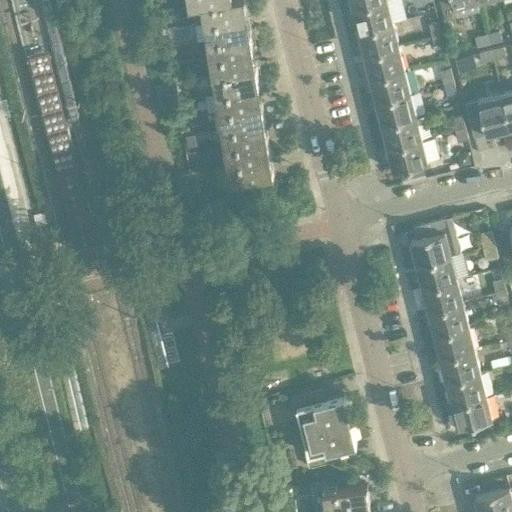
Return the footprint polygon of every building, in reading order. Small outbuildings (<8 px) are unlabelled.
[(215,0),(202,2),(202,3),(204,20),(249,13),(247,0),(215,0)] [(388,0),(375,0),(353,6),(359,29),(393,20),(388,0)] [(454,0),(458,14),(480,8),(477,0),(454,0)] [(249,13),(204,20),(207,38),(252,31),(249,13)] [(393,20),(359,29),(365,52),(399,43),(393,20)] [(439,20),(429,22),(433,35),(443,32),(439,20)] [(501,29),(488,32),(491,42),(503,39),(501,29)] [(252,31),(207,38),(210,57),(255,49),(252,31)] [(443,32),(433,35),(436,47),(446,45),(443,32)] [(478,45),(491,42),(488,32),(476,35),(478,45)] [(399,43),(365,52),(371,74),(405,66),(399,43)] [(505,45),(492,48),(494,57),(507,54),(505,45)] [(492,48),(489,49),(479,51),(481,60),(494,57),(492,48)] [(255,49),(210,57),(213,72),(258,65),(255,49)] [(258,65),(213,72),(216,90),(261,83),(258,65)] [(405,66),(371,74),(376,97),(411,89),(405,66)] [(440,68),(444,81),(454,78),(450,66),(440,68)] [(454,78),(444,81),(447,93),(457,90),(454,78)] [(261,83),(216,90),(219,108),(263,101),(261,83)] [(511,88),(503,91),(511,126),(511,125),(511,88)] [(411,89),(376,97),(382,121),(417,112),(411,89)] [(487,132),(511,126),(503,91),(478,97),(487,132)] [(263,101),(219,108),(222,126),(266,119),(263,101)] [(417,112),(382,121),(388,144),(423,135),(417,112)] [(452,115),(455,127),(465,125),(462,112),(452,115)] [(266,119),(222,126),(225,143),(269,136),(266,119)] [(78,164),(68,124),(58,127),(47,129),(57,169),(78,164)] [(465,125),(455,127),(458,139),(468,136),(465,125)] [(423,135),(388,144),(395,169),(429,160),(423,135)] [(269,136),(225,143),(228,161),(272,154),(269,136)] [(272,154),(228,161),(231,181),(275,173),(272,154)] [(190,174),(178,176),(181,191),(193,189),(190,174)] [(47,223),(44,210),(34,213),(37,226),(47,223)] [(414,223),(417,236),(411,237),(417,261),(451,252),(461,250),(452,214),(414,223)] [(495,242),(491,229),(475,233),(478,246),(485,244),(495,242)] [(498,254),(495,242),(485,244),(488,256),(498,254)] [(451,252),(417,261),(423,285),(457,276),(451,252)] [(457,276),(423,285),(429,308),(463,299),(457,276)] [(493,278),(497,291),(506,288),(503,276),(493,278)] [(506,288),(497,291),(500,303),(509,301),(506,288)] [(463,299),(429,308),(434,331),(469,322),(463,299)] [(469,322),(434,331),(440,354),(475,346),(469,322)] [(475,346),(440,354),(446,378),(481,369),(475,346)] [(481,369),(446,378),(452,401),(486,392),(481,369)] [(293,404),(297,406),(309,452),(307,456),(309,465),(338,458),(336,446),(357,441),(345,393),(323,398),(320,387),(291,394),(293,404)] [(486,392),(452,401),(458,425),(493,417),(486,392)] [(324,488),(326,507),(371,501),(368,481),(324,488)] [(475,494),(480,511),(500,511),(511,509),(511,493),(510,485),(475,494)] [(294,496),(286,497),(288,511),(296,510),(294,496)] [(372,511),(371,501),(326,507),(326,511),(372,511)]
